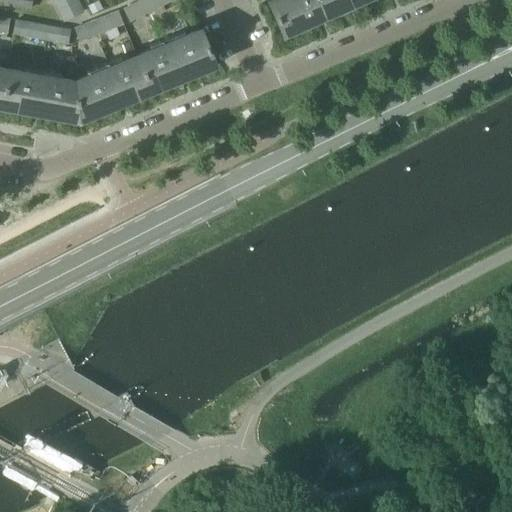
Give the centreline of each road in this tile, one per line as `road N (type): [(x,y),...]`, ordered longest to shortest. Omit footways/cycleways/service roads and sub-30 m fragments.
road 1 (secondary): [(0,305),(511,50)]
road 2 (residential): [(261,84),(472,0)]
road 3 (residential): [(52,171),(261,84)]
